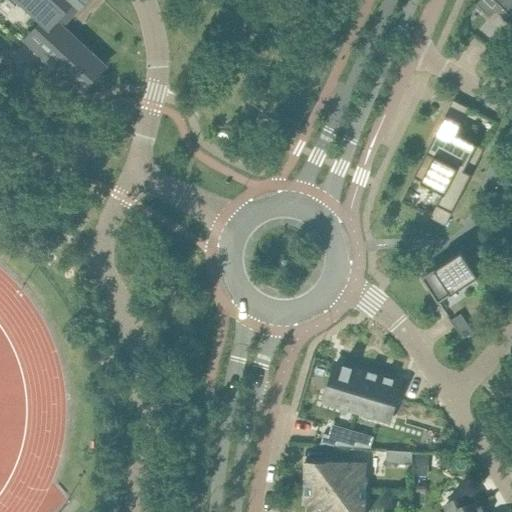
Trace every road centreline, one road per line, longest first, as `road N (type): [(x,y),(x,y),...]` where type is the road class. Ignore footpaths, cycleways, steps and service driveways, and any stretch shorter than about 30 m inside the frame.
road 1 (unclassified): [(134,175),(101,253),(137,343),(145,390),(133,511)]
road 2 (tertiary): [(324,223),(326,198),(413,0)]
road 3 (tertiary): [(391,0),(285,205)]
road 4 (tertiary): [(243,293),(213,511)]
road 5 (residential): [(142,0),(157,67),(134,175)]
road 6 (residential): [(333,281),(384,310),(453,399)]
road 7 (residential): [(254,511),(272,404),(255,378)]
road 8 (tertiary): [(233,511),(255,378)]
